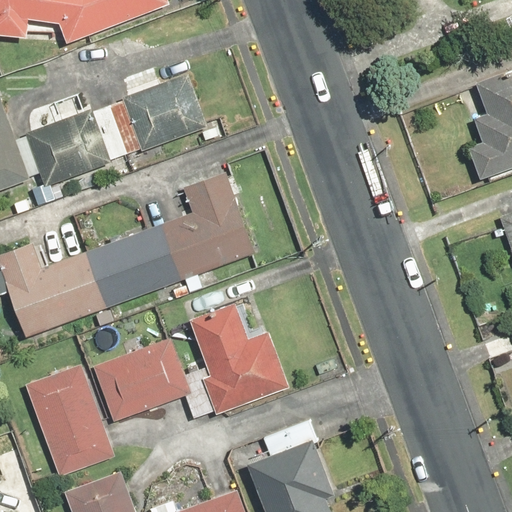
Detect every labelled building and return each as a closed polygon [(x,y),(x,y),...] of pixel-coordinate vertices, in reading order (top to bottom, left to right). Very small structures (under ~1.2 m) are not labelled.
[(0,0),(0,34),(25,37),(27,20),(58,24),(65,43),(169,3),(167,0),(0,0)] [(467,146),(479,179),(511,166),(511,67),(473,82),(485,114),(473,118),(481,141),(467,146)] [(121,101),(92,112),(91,109),(24,132),(25,136),(15,139),(0,99),(0,189),(30,179),(29,176),(38,173),(43,187),(111,163),(109,160),(138,150),(139,153),(207,129),(187,73),(119,98),(121,101)] [(0,254),(0,269),(25,337),(254,254),(224,171),(183,186),(192,212),(39,268),(30,243),(0,254)] [(511,209),(498,214),(511,253),(511,209)] [(234,302),(188,319),(209,375),(199,378),(213,414),(288,387),(267,330),(247,337),(234,302)] [(170,337),(91,364),(111,421),(190,393),(170,337)] [(80,363),(23,383),(56,477),(113,457),(80,363)] [(310,438),(245,463),(264,511),(330,511),(325,499),(332,496),(310,438)] [(134,511),(119,470),(63,490),(71,511),(134,511)] [(243,511),(236,490),(174,511),(243,511)]
